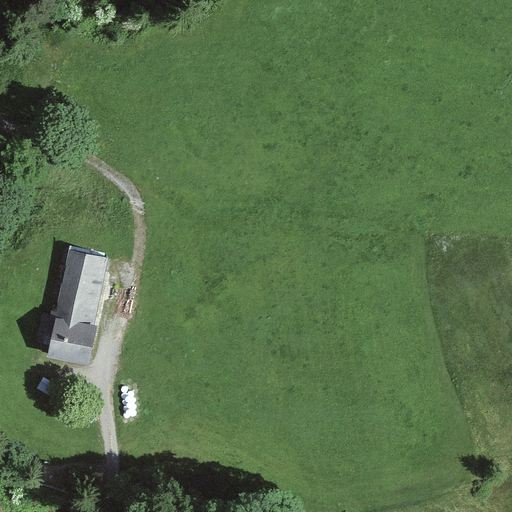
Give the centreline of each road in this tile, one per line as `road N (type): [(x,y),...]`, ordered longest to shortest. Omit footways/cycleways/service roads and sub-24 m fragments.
road 1 (track): [(103,370),(137,257),(137,211),(127,187)]
road 2 (track): [(0,118),(61,139),(127,187)]
road 3 (unclassified): [(102,511),(110,473),(103,370)]
